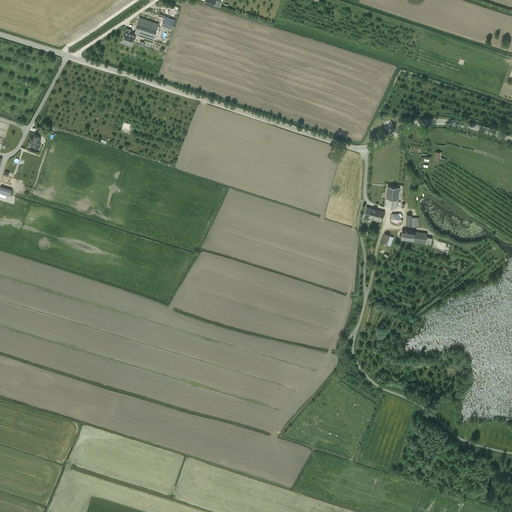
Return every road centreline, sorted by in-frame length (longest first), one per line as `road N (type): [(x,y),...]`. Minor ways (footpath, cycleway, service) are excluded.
road 1 (track): [(362,201),(349,289),(323,373),(267,444),(242,453),(0,375)]
road 2 (unclassified): [(365,149),(0,35)]
road 3 (unclassified): [(365,149),(427,121),(511,141)]
road 4 (track): [(364,196),(387,210),(364,301)]
